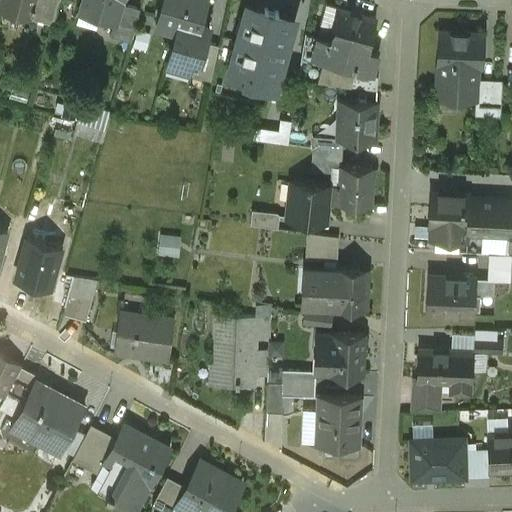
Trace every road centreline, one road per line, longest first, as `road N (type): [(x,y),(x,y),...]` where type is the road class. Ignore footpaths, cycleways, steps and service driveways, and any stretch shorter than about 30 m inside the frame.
road 1 (residential): [(385,499),(410,0)]
road 2 (residential): [(311,481),(0,315)]
road 3 (residential): [(511,496),(385,499)]
